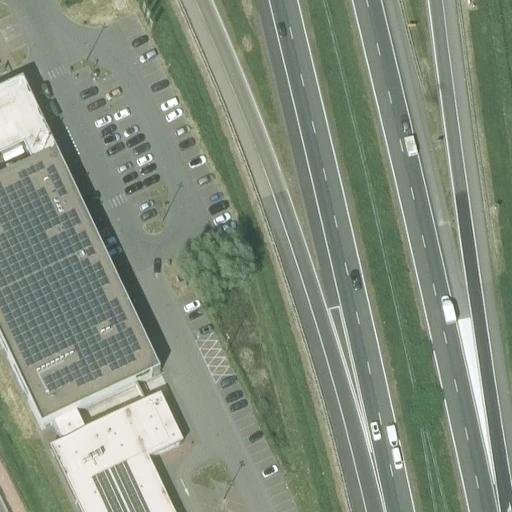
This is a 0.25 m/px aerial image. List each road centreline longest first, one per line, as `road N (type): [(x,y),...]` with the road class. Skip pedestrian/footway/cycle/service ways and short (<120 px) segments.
road 1 (motorway): [(199,0),(393,511)]
road 2 (motorway): [(482,511),(365,0)]
road 3 (motorway): [(281,0),(398,511)]
road 4 (motorway): [(487,511),(477,317),(435,0)]
